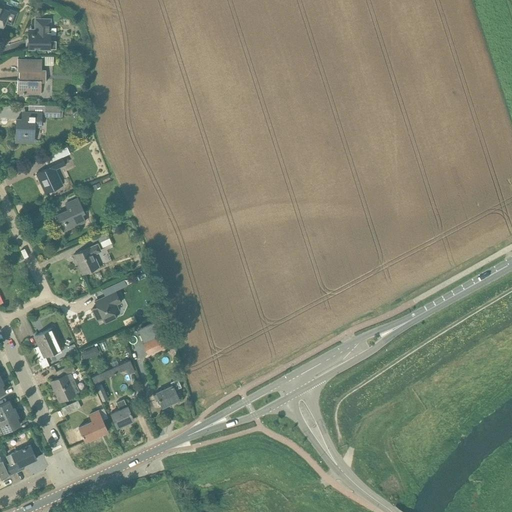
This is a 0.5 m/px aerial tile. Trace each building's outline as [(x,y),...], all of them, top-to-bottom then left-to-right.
[(0,26),(3,27),(5,22),(12,25),(17,12),(9,9),(8,12),(1,9),(2,8),(0,7),(0,26)] [(50,19),(35,18),(35,33),(29,32),(28,48),(50,49),(50,40),(50,19)] [(41,70),(42,60),(18,59),(18,70),(19,70),(19,79),(17,79),(17,94),(32,94),(40,95),(40,82),(45,82),(45,71),(41,70)] [(78,95),(70,97),(73,104),(80,102),(78,95)] [(46,105),(46,113),(46,116),(61,116),(61,105),(46,105)] [(28,120),(17,119),(16,141),(34,142),(34,126),(40,126),(41,113),(29,113),(28,120)] [(55,170),(66,165),(65,163),(62,157),(70,153),(67,146),(44,157),(46,163),(49,167),(37,173),(41,181),(42,181),(48,192),(63,185),(55,170)] [(85,213),(79,198),(65,204),(68,210),(56,215),(60,225),(61,224),(61,223),(65,222),(68,229),(86,221),(83,214),(85,213)] [(97,237),(99,242),(109,238),(107,232),(97,237)] [(102,251),(98,243),(74,254),(77,262),(78,261),(80,265),(74,268),(74,269),(80,266),(84,273),(83,274),(99,266),(94,255),(102,251)] [(151,265),(148,253),(141,255),(144,267),(151,265)] [(121,303),(115,291),(95,301),(98,306),(92,309),(97,320),(103,317),(105,323),(117,317),(114,312),(119,310),(117,304),(121,303)] [(157,321),(138,330),(144,342),(163,333),(157,321)] [(62,349),(51,328),(35,336),(39,346),(34,348),(43,367),(49,365),(46,357),(62,349)] [(170,345),(165,334),(144,344),(149,355),(170,345)] [(84,354),(87,360),(92,357),(89,351),(84,354)] [(135,371),(129,359),(93,376),(96,382),(126,368),(129,374),(135,371)] [(58,400),(58,401),(77,392),(69,375),(76,372),(72,364),(56,371),(56,372),(59,370),(62,377),(50,382),(52,382),(60,400),(58,400)] [(182,387),(180,383),(178,378),(170,382),(172,386),(154,395),(156,401),(159,400),(162,406),(179,399),(175,390),(182,387)] [(103,401),(108,399),(101,383),(95,385),(103,401)] [(117,427),(134,419),(124,399),(116,402),(120,410),(111,414),(117,427)] [(78,400),(71,403),(62,407),(65,414),(81,407),(78,400)] [(0,419),(15,413),(17,412),(17,411),(15,412),(12,408),(9,401),(10,401),(0,405),(0,419)] [(79,427),(85,441),(103,433),(104,435),(103,433),(108,431),(103,420),(108,418),(104,408),(89,415),(92,421),(79,427)] [(15,413),(0,419),(0,428),(2,433),(21,424),(20,424),(17,418),(17,417),(15,413)] [(10,463),(14,473),(24,468),(23,465),(37,459),(30,445),(12,453),(15,461),(10,463)] [(14,473),(10,463),(4,466),(0,458),(0,478),(8,475),(8,476),(14,473)]
